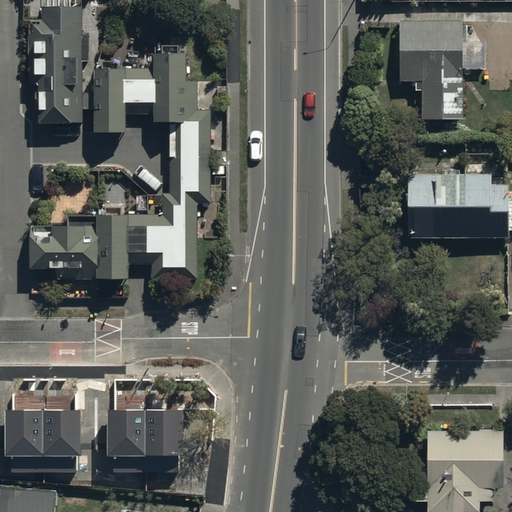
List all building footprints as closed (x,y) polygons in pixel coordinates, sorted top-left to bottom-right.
[(77,0),(46,0),(40,0),(40,15),(31,15),(30,81),(38,81),(38,114),(80,115),(81,55),(89,55),(90,27),(82,27),(82,0),(77,0)] [(461,13),(400,12),(399,75),(415,75),(415,82),(421,82),(421,112),(460,112),(461,62),(479,62),(479,42),(461,42),(461,13)] [(125,59),(94,59),(94,124),(125,124),(125,92),(153,92),(153,113),(167,113),(167,188),(162,188),(162,209),(129,209),(129,204),(67,204),(67,213),(53,213),(53,218),(31,218),(31,258),(55,258),(55,271),(128,271),(128,259),(152,259),(152,273),(198,273),(198,198),(210,198),(210,172),(223,172),(223,162),(212,162),(212,147),(226,147),(226,126),(211,126),(211,103),(198,103),(198,74),(185,74),(185,40),(154,40),(155,62),(125,62),(125,59)] [(407,230),(409,230),(508,230),(508,225),(511,224),(511,197),(508,197),(508,176),(503,176),(503,173),(492,173),(492,168),(465,168),(466,163),(433,163),(433,167),(408,167),(407,230)] [(81,410),(5,410),(5,457),(12,457),(12,472),(77,472),(76,456),(81,456),(81,410)] [(183,454),(184,410),(107,410),(107,456),(114,456),(114,471),(178,472),(178,454),(183,454)] [(411,491),(426,491),(426,511),(462,511),(462,505),(478,505),(478,494),(491,494),(491,484),(502,483),(501,421),(425,423),(426,460),(410,460),(411,491)] [(53,511),(55,493),(0,489),(0,492),(0,511),(53,511)]
